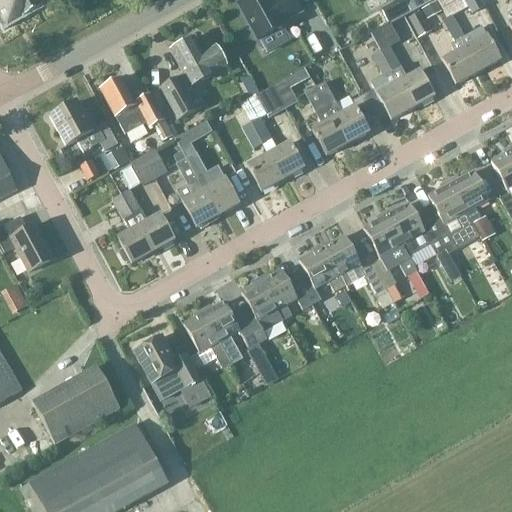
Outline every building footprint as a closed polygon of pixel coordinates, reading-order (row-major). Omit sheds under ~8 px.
[(0,0),(0,26),(3,32),(58,1),(57,0),(0,0)] [(268,0),(248,0),(238,6),(257,42),(284,28),(282,25),(302,15),(293,0),(273,0),(270,2),(268,0)] [(411,14),(432,3),(430,0),(403,0),(410,13),(411,14)] [(478,0),(462,0),(471,16),(484,9),(478,0)] [(430,34),(419,14),(408,20),(418,40),(430,34)] [(448,33),(458,28),(453,18),(443,23),(448,33)] [(380,52),(412,111),(434,99),(418,72),(406,79),(400,69),(389,48),(399,43),(389,26),(370,36),(380,52)] [(459,41),(464,39),(458,28),(448,33),(454,44),(449,46),(454,55),(441,62),(456,88),(477,76),(459,41)] [(464,39),(459,41),(477,76),(500,63),(481,29),(464,39)] [(194,38),(169,52),(182,76),(178,79),(177,78),(157,89),(174,118),(176,123),(201,109),(190,89),(215,76),(214,75),(227,67),(215,47),(203,54),(194,38)] [(390,124),(412,111),(380,52),(370,58),(379,75),(372,79),(371,87),(373,91),(362,97),(373,118),(384,112),(390,124)] [(109,85),(98,91),(124,137),(126,136),(130,145),(147,136),(142,128),(146,126),(148,131),(164,122),(150,95),(134,104),(121,79),(117,81),(111,81),(109,85)] [(271,88),(284,111),(297,104),(284,81),(271,88)] [(373,118),(362,97),(350,103),(353,108),(341,115),(335,104),(325,83),(314,89),(347,147),(368,136),(362,125),(373,118)] [(268,120),(284,111),(271,88),(255,97),(265,116),(268,120)] [(314,89),(303,95),(321,126),(311,131),(324,159),(347,147),(314,89)] [(251,100),(240,106),(249,124),(260,119),(265,116),(255,97),(251,100)] [(76,102),(47,118),(65,150),(86,139),(92,150),(99,145),(104,154),(117,147),(105,124),(96,129),(91,120),(87,122),(76,102)] [(260,119),(249,124),(262,147),(271,142),(272,142),(272,141),(260,119)] [(253,152),(262,147),(249,124),(240,129),(253,152)] [(271,142),(262,147),(267,156),(282,183),(304,171),(289,143),(276,151),(271,142)] [(511,150),(511,148),(509,149),(510,152),(489,163),(506,193),(508,192),(509,195),(499,200),(511,224),(511,150)] [(142,159),(155,182),(167,175),(154,152),(142,159)] [(186,160),(185,161),(197,182),(202,192),(217,219),(239,208),(218,170),(205,176),(194,156),(186,160)] [(260,196),(282,183),(267,156),(245,168),(260,196)] [(142,189),(155,182),(142,159),(130,166),(131,168),(140,186),(142,189)] [(0,160),(0,200),(14,193),(16,193),(0,160)] [(176,165),(175,166),(186,187),(192,198),(180,204),(196,232),(217,219),(202,192),(197,182),(185,161),(176,165)] [(87,184),(98,178),(90,164),(80,170),(87,184)] [(131,168),(119,175),(129,192),(130,191),(140,186),(131,168)] [(472,225),(480,221),(475,210),(489,202),(473,175),(452,185),(450,182),(448,183),(472,225)] [(434,211),(425,216),(440,242),(445,251),(444,251),(447,257),(457,251),(449,237),(442,227),(456,220),(462,231),(472,225),(448,183),(446,184),(448,187),(427,198),(434,211)] [(120,196),(153,255),(175,243),(159,216),(146,223),(140,213),(130,191),(129,192),(120,196)] [(120,196),(110,201),(127,233),(116,239),(122,251),(119,253),(118,256),(122,264),(126,265),(129,264),(131,267),(153,255),(120,196)] [(440,242),(425,216),(416,221),(409,207),(387,218),(386,215),(384,216),(407,257),(429,245),(436,256),(444,251),(445,251),(440,242)] [(383,221),(362,232),(378,260),(380,263),(382,262),(388,273),(400,266),(407,278),(416,274),(407,257),(384,216),(382,217),(383,221)] [(15,249),(29,274),(53,261),(35,226),(27,230),(21,218),(0,228),(0,246),(4,255),(15,249)] [(319,248),(343,289),(351,285),(346,274),(359,267),(344,239),(323,250),(321,247),(319,248)] [(333,295),(343,289),(319,248),(317,249),(319,252),(298,263),(304,274),(296,279),(311,307),(320,302),(314,291),(328,284),(333,295)] [(436,256),(434,257),(450,284),(460,279),(447,257),(444,251),(436,256)] [(380,263),(372,268),(386,292),(392,305),(400,300),(393,288),(396,286),(388,273),(382,262),(380,263)] [(372,268),(361,274),(375,298),(386,292),(372,268)] [(311,307),(296,279),(286,284),(281,273),(269,280),(268,276),(259,281),(282,323),(290,318),(285,308),(296,302),(301,312),(311,307)] [(273,328),(282,323),(259,281),(251,285),(253,288),(241,295),(246,306),(238,311),(257,346),(266,342),(256,324),(267,318),(273,328)] [(6,284),(0,286),(0,310),(14,305),(6,284)] [(257,346),(238,311),(229,315),(223,305),(211,311),(209,308),(201,312),(224,354),(224,355),(225,354),(231,366),(239,361),(233,350),(227,340),(238,334),(248,351),(257,346)] [(224,355),(224,354),(201,312),(193,317),(194,320),(182,327),(199,356),(209,350),(221,371),(231,366),(225,354),(224,355)] [(200,382),(186,355),(174,361),(162,337),(132,353),(150,387),(152,386),(159,400),(174,392),(176,396),(200,382)] [(0,404),(22,392),(0,354),(0,404)] [(55,447),(119,411),(95,368),(30,405),(55,447)] [(18,491),(29,511),(120,511),(168,486),(133,425),(27,484),(28,485),(18,491)] [(10,454),(28,447),(21,430),(3,437),(10,454)]
